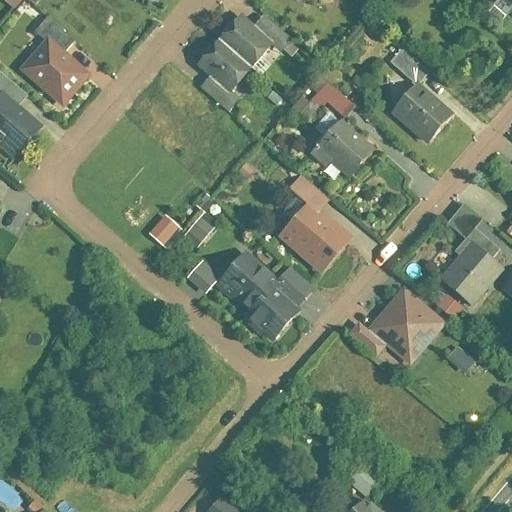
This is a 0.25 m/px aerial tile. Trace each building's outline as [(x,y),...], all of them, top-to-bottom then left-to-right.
[(0,0),(0,5),(11,13),(20,0),(0,0)] [(289,0),(300,11),(310,0),(289,0)] [(511,0),(495,0),(489,8),(511,24),(511,0)] [(228,16),(188,70),(227,99),(267,45),(228,16)] [(70,43),(42,21),(32,33),(61,55),(70,43)] [(43,44),(17,75),(58,109),(84,78),(43,44)] [(386,62),(411,85),(422,73),(396,51),(386,62)] [(0,84),(0,148),(14,160),(37,131),(11,110),(19,100),(0,84)] [(357,118),(324,88),(313,100),(345,130),(357,118)] [(412,94),(389,121),(426,151),(448,124),(412,94)] [(335,126),(310,156),(343,183),(367,153),(335,126)] [(323,201),(296,182),(288,194),(314,213),(323,201)] [(302,208),(274,242),(316,277),(344,244),(302,208)] [(458,209),(444,225),(461,240),(475,224),(458,209)] [(161,218),(144,237),(158,249),(175,230),(161,218)] [(195,224),(185,237),(200,248),(210,235),(195,224)] [(436,284),(466,309),(497,270),(467,246),(436,284)] [(239,254),(211,287),(239,311),(233,319),(268,345),(293,313),(264,292),(273,282),(239,254)] [(198,296),(215,281),(198,262),(181,277),(198,296)] [(511,293),(511,269),(500,285),(511,293)] [(406,360),(441,316),(393,278),(358,322),(406,360)] [(435,307),(452,317),(459,305),(442,295),(435,307)] [(460,374),(471,361),(454,346),(443,359),(460,374)] [(353,472),(342,484),(358,499),(369,487),(353,472)] [(195,510),(197,511),(243,511),(213,487),(195,510)] [(50,511),(36,500),(25,511),(50,511)] [(376,511),(365,503),(357,511),(376,511)]
